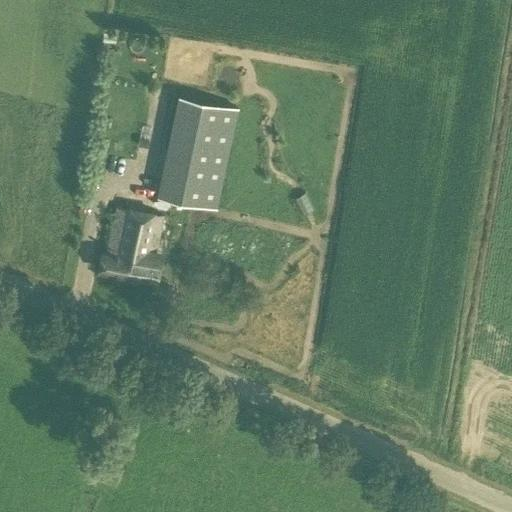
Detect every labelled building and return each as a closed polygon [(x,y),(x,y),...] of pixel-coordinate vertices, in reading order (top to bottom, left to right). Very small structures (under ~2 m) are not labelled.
[(211,49),(208,66),(228,69),(230,53),(211,49)] [(216,207),(237,107),(177,93),(155,194),(216,207)] [(243,211),(278,217),(296,121),(237,110),(225,178),(248,182),(243,211)] [(312,149),(332,150),(332,139),(312,138),(312,149)] [(185,264),(193,218),(113,208),(105,254),(100,253),(96,272),(154,279),(158,260),(185,264)] [(264,306),(299,316),(304,297),(270,287),(264,306)]
